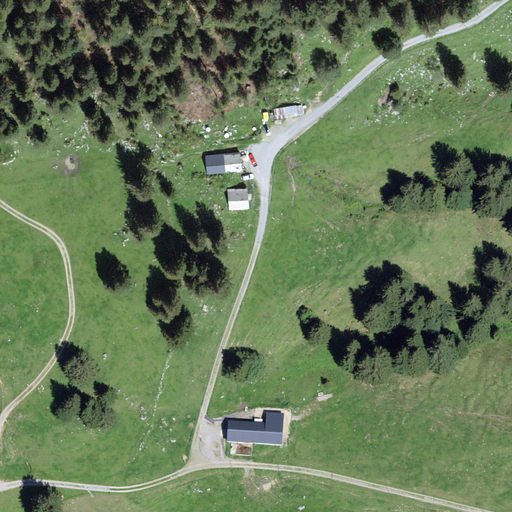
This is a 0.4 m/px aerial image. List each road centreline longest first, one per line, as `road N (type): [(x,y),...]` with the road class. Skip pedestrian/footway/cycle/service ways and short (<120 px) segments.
road 1 (track): [(195,467),(198,428),(258,247),(268,154)]
road 2 (track): [(195,467),(293,468),(479,511)]
road 3 (track): [(268,154),(398,48),(463,25),(503,0)]
road 4 (track): [(0,201),(61,243),(72,307),(55,356),(0,423)]
road 5 (track): [(195,467),(129,488),(0,487)]
